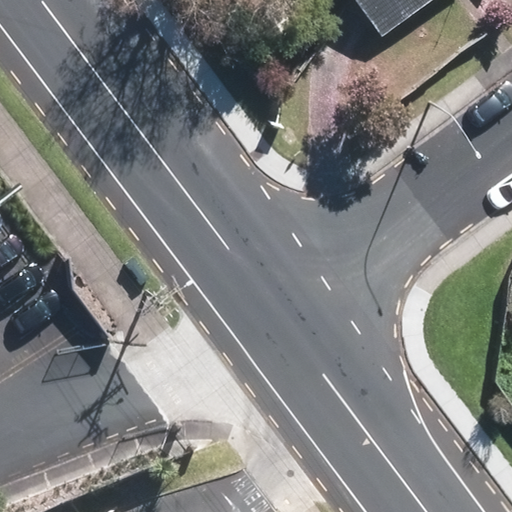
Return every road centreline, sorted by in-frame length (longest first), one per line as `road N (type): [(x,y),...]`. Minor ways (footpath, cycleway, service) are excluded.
road 1 (secondary): [(46,0),(286,311)]
road 2 (residential): [(511,137),(286,311)]
road 3 (secondary): [(286,311),(436,511)]
